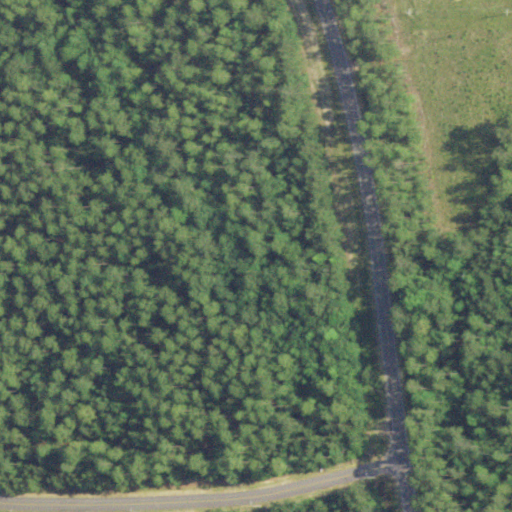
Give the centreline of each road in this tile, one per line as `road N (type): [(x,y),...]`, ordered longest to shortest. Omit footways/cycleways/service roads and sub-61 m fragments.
road 1 (tertiary): [(412,511),(367,237),(307,0)]
road 2 (residential): [(0,501),(250,497),(406,464)]
